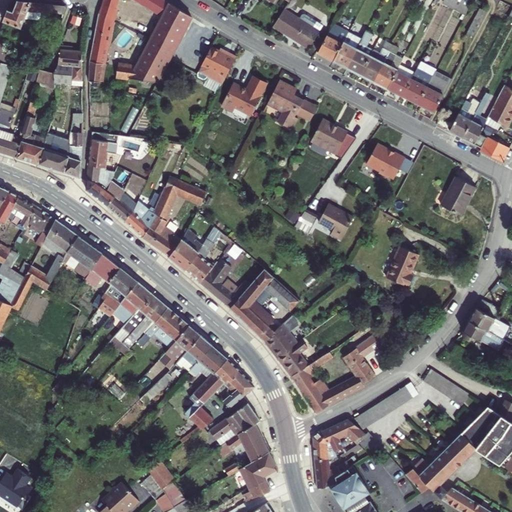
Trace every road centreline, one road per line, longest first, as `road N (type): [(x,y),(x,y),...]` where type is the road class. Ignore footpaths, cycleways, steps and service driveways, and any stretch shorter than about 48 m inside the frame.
road 1 (residential): [(511,177),(183,0)]
road 2 (residential): [(285,433),(383,385),(429,345),(486,270),(511,179)]
road 3 (primary): [(73,209),(244,349),(272,391),(285,433)]
road 4 (residential): [(73,209),(84,179),(92,0)]
